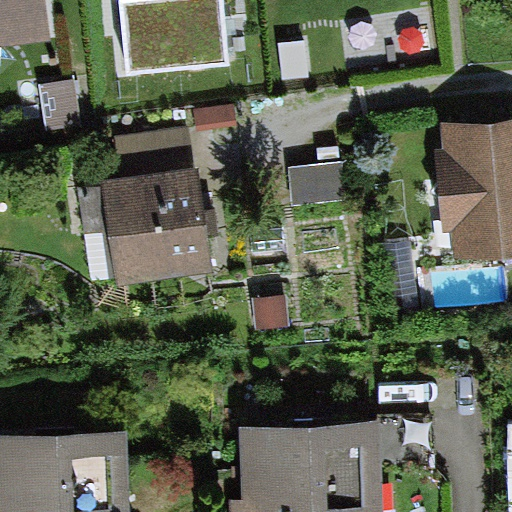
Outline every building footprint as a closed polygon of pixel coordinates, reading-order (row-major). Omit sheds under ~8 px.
[(0,0),(0,37),(53,31),(48,0),(0,0)] [(232,50),(226,0),(122,0),(128,60),(232,50)] [(307,33),(278,37),(283,77),(312,73),(307,33)] [(75,72),(41,78),(49,124),(83,118),(75,72)] [(194,104),(198,127),(239,120),(235,98),(194,104)] [(511,106),(443,113),(445,140),(435,141),(443,223),(452,222),(455,249),(511,243),(511,106)] [(116,131),(121,165),(195,155),(190,120),(116,131)] [(217,265),(201,154),(195,155),(121,165),(104,167),(105,175),(78,179),(85,227),(110,224),(116,271),(118,279),(217,265)] [(343,155),(288,160),(292,202),(346,197),(343,155)] [(110,224),(85,227),(92,274),(116,271),(110,224)] [(287,290),(255,293),(257,324),(290,321),(287,290)] [(383,511),(381,409),(241,413),(244,492),(230,493),(230,511),(383,511)] [(132,511),(129,418),(0,422),(0,511),(132,511)]
